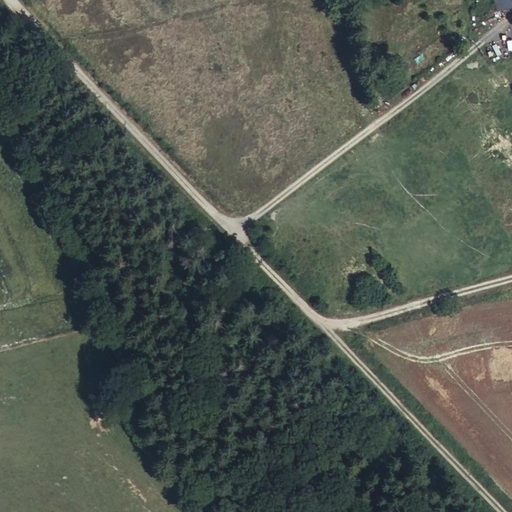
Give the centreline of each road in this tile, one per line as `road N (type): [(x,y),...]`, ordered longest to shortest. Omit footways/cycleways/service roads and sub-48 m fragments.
road 1 (unclassified): [(10,0),(314,342)]
road 2 (track): [(314,342),(479,511)]
